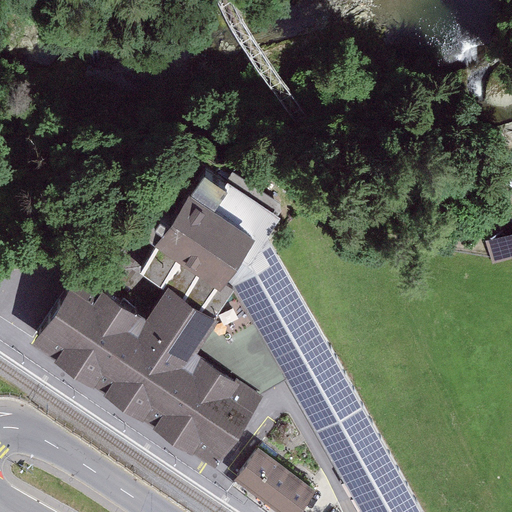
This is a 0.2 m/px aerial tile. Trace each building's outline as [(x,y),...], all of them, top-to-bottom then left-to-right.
[(200,278),(229,234),(157,187),(125,236),(136,242),(118,269),(139,282),(120,312),(84,289),(74,304),(52,289),(22,335),(211,458),(252,396),(173,344),(216,286),(200,278)] [(493,265),(511,261),(511,227),(488,231),(493,265)] [(420,511),(274,259),(234,282),(285,370),(367,511),(420,511)] [(267,374),(216,286),(173,344),(252,396),(267,374)] [(250,455),(232,481),(276,511),(285,511),(301,490),(250,455)]
